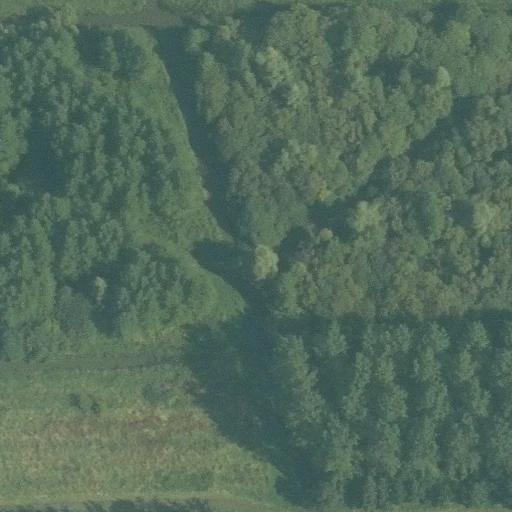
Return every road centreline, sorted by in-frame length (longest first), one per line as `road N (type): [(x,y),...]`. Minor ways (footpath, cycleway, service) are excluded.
road 1 (track): [(511,84),(469,106),(343,222),(298,250),(221,278),(124,234),(0,213)]
road 2 (track): [(0,511),(228,503),(270,511)]
road 3 (track): [(292,511),(221,278)]
